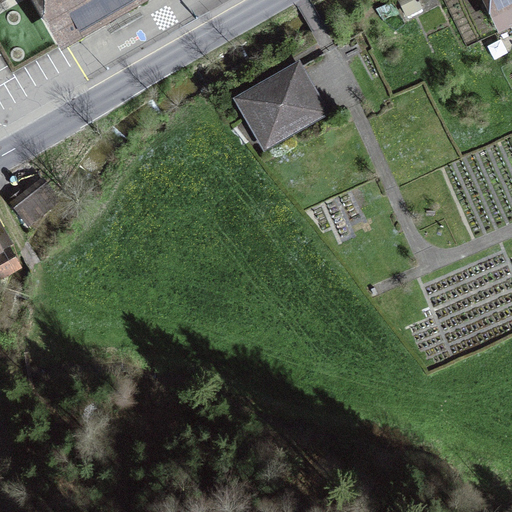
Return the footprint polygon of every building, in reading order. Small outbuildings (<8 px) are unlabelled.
[(40,0),(65,43),(139,0),(40,0)] [(399,0),(407,15),(420,8),(415,0),(399,0)] [(511,0),(490,0),(501,22),(511,16),(511,0)] [(282,77),(241,101),(266,145),(307,121),(282,77)] [(53,195),(42,180),(24,194),(19,188),(7,197),(26,221),(46,206),(56,198),(53,195)] [(0,249),(10,244),(0,226),(0,249)] [(10,249),(0,255),(0,273),(18,263),(10,249)]
